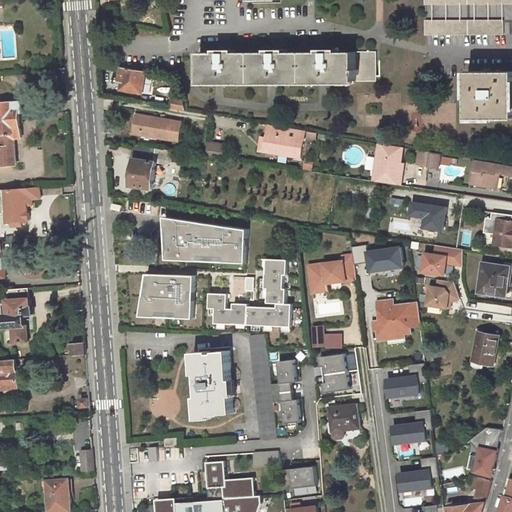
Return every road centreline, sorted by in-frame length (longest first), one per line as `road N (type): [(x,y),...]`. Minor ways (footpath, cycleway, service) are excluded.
road 1 (primary): [(121,511),(78,0)]
road 2 (unknown): [(108,343),(250,343),(257,417)]
